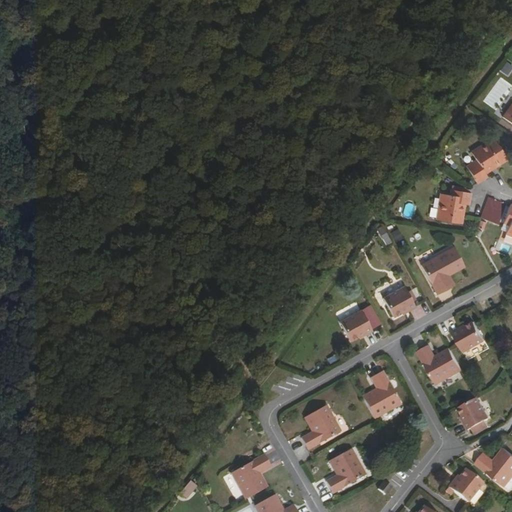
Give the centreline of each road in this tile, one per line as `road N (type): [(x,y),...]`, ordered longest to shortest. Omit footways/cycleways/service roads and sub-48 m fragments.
road 1 (residential): [(391,347),(270,413),(320,511)]
road 2 (residential): [(391,347),(445,445),(393,511)]
road 3 (residential): [(511,278),(391,347)]
